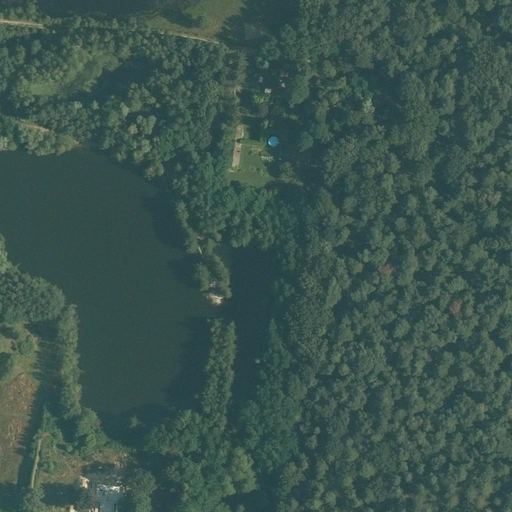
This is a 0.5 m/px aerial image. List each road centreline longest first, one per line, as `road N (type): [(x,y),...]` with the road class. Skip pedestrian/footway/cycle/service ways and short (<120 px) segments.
road 1 (track): [(342,63),(296,511)]
road 2 (track): [(0,24),(342,63)]
road 3 (track): [(386,99),(511,196)]
